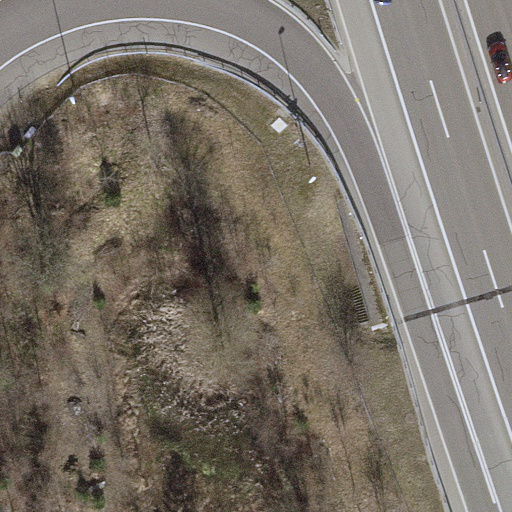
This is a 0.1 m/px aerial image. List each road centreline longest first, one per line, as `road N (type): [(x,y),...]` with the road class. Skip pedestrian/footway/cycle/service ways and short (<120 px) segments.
road 1 (motorway): [(179,0),(227,11),(278,40),(320,81),(511,393)]
road 2 (motorway): [(407,0),(511,327)]
road 3 (motorway): [(0,44),(32,21),(124,0)]
